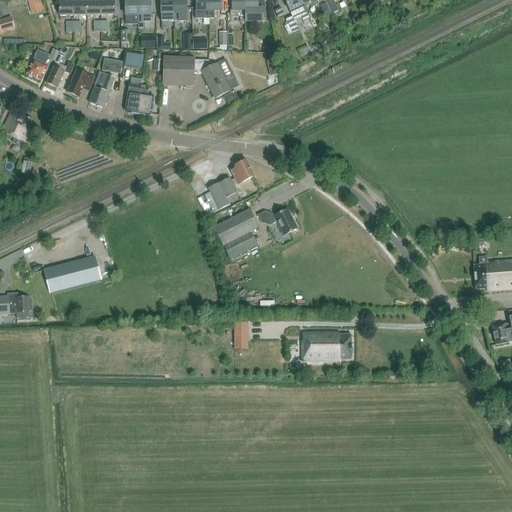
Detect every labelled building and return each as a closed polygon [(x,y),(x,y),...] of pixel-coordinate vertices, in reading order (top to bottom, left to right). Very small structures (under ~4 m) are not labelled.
[(194,19),(209,19),(208,0),(195,0),(196,11),(194,11),(194,19)] [(221,0),(208,0),(209,19),(214,19),(214,11),(221,11),(221,0)] [(245,21),(244,0),(231,0),(231,11),(229,11),(229,16),(239,16),(239,21),(245,21)] [(264,24),(264,20),(264,10),(257,10),(256,0),(244,0),(245,21),(245,24),(264,24)] [(284,0),(290,12),(291,14),(298,10),(301,18),(303,22),(309,19),(304,8),(300,0),(284,0)] [(332,0),(328,0),(325,2),(326,4),(331,15),(338,12),(332,0)] [(125,25),(138,25),(138,1),(124,2),(125,25)] [(150,1),(138,1),(138,25),(138,29),(143,29),(143,22),(150,22),(150,14),(150,1)] [(174,22),(174,1),(160,1),(161,22),(174,22)] [(186,1),(174,1),(174,22),(186,22),(186,1)] [(100,2),(86,3),(87,17),(100,16),(100,2)] [(100,2),(100,16),(114,16),(114,2),(100,2)] [(74,17),(73,3),(59,4),(60,17),(74,17)] [(73,3),(74,17),(87,17),(86,3),(73,3)] [(326,17),(331,15),(326,4),(320,6),(326,17)] [(11,18),(0,20),(0,27),(1,32),(7,30),(14,29),(11,18)] [(299,30),(293,18),(285,21),(291,34),(299,30)] [(120,31),(121,50),(129,50),(129,31),(120,31)] [(227,47),(226,33),(218,33),(219,47),(227,47)] [(140,37),(140,50),(155,49),(155,36),(140,37)] [(275,52),(274,40),(267,41),(268,45),(263,45),(263,51),(275,52)] [(206,49),(206,41),(192,41),(192,49),(206,49)] [(59,54),(53,51),(48,60),(54,63),(59,54)] [(49,58),(37,52),(33,60),(33,61),(31,66),(28,65),(25,69),(28,71),(26,75),(40,82),(47,68),(44,66),(49,58)] [(124,52),(122,67),(141,70),(143,55),(124,52)] [(239,85),(233,75),(226,59),(211,67),(208,61),(195,61),(195,58),(164,57),(163,85),(194,86),(194,74),(201,74),(213,98),(231,89),(239,85)] [(155,58),(154,70),(161,71),(162,59),(155,58)] [(120,74),(122,63),(122,62),(104,59),(102,71),(120,74)] [(66,69),(55,64),(53,69),(54,69),(46,85),(56,90),(64,73),(70,76),(74,67),(68,64),(66,69)] [(94,80),(76,72),(66,94),(72,97),(72,98),(76,100),(77,99),(78,99),(84,87),(90,89),(94,80)] [(96,82),(88,102),(104,108),(115,78),(99,72),(96,82)] [(127,113),(138,115),(141,95),(139,94),(140,85),(129,84),(125,111),(127,113)] [(141,95),(138,115),(148,116),(151,114),(154,97),(148,96),(149,87),(140,85),(139,94),(141,95)] [(9,116),(1,134),(15,140),(13,144),(21,148),(23,143),(25,144),(30,133),(28,132),(32,121),(24,118),(22,122),(9,116)] [(229,178),(208,189),(210,193),(204,196),(214,214),(230,205),(226,198),(237,193),(233,186),(237,184),(237,185),(243,182),(253,177),(245,161),(235,166),(236,169),(231,172),(235,180),(231,181),(229,178)] [(32,163),(23,162),(21,174),(29,175),(32,163)] [(264,212),(257,216),(261,224),(267,227),(275,223),(283,236),(296,229),(286,210),(273,217),(272,215),(264,212)] [(248,211),(213,229),(222,246),(223,246),(230,260),(258,246),(250,232),(257,228),(248,211)] [(95,257),(44,271),(50,294),(101,281),(95,257)] [(479,266),(473,266),(475,290),(486,289),(487,292),(511,289),(511,261),(479,264),(479,266)] [(9,298),(0,298),(0,316),(17,316),(17,320),(25,320),(25,315),(30,315),(30,314),(32,313),(32,301),(29,300),(29,299),(19,300),(18,296),(9,296),(9,298)] [(510,323),(492,327),(496,346),(511,342),(511,317),(509,318),(510,323)] [(339,333),(301,334),(301,342),(300,342),(300,362),(339,362),(339,360),(350,360),(350,336),(339,336),(339,333)] [(234,342),(234,350),(248,350),(248,342),(248,335),(234,335),(234,342)]
